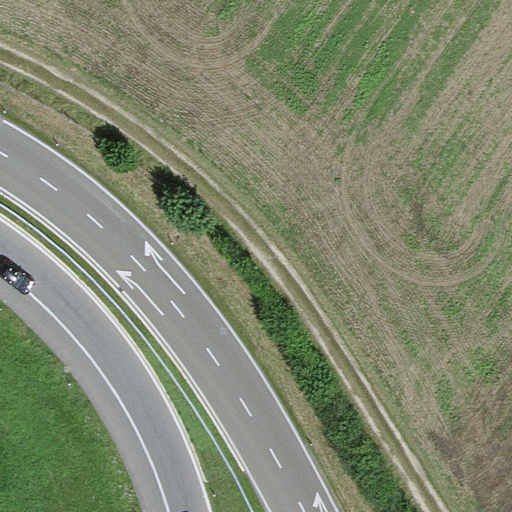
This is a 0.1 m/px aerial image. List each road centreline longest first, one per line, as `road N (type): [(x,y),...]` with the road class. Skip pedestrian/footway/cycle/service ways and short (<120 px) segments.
road 1 (track): [(437,511),(300,295),(218,197),(107,110),(0,52)]
road 2 (motorway): [(305,511),(178,308),(95,220),(0,151)]
road 3 (motorway): [(0,243),(46,279),(129,374),(164,438),(190,511)]
